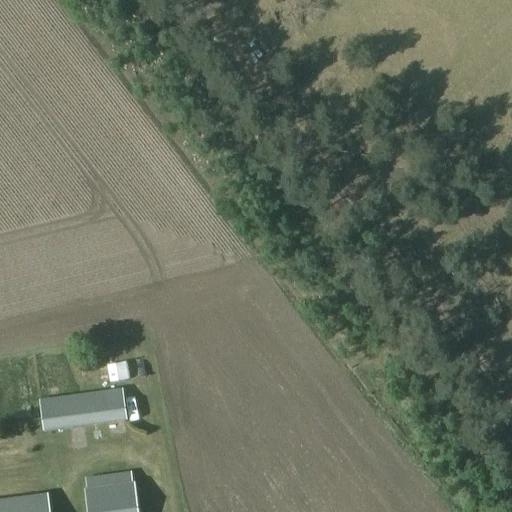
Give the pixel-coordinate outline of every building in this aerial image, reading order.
[(45,369),(66,368),(65,351),(44,352),(45,369)] [(108,381),(120,380),(118,359),(106,360),(108,381)] [(45,434),(128,423),(123,390),(40,401),(45,434)] [(139,511),(136,484),(85,491),(88,511),(139,511)] [(0,501),(0,511),(51,511),(49,496),(0,501)]
